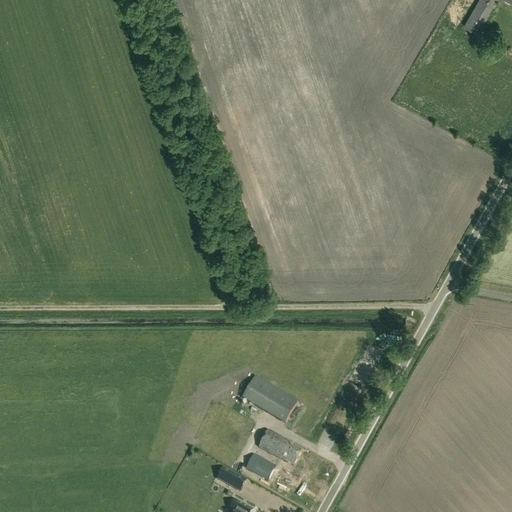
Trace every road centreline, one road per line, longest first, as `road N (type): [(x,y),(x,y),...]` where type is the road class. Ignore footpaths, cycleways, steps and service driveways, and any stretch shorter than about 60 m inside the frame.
road 1 (track): [(436,307),(0,310)]
road 2 (unclassified): [(322,511),(511,168)]
